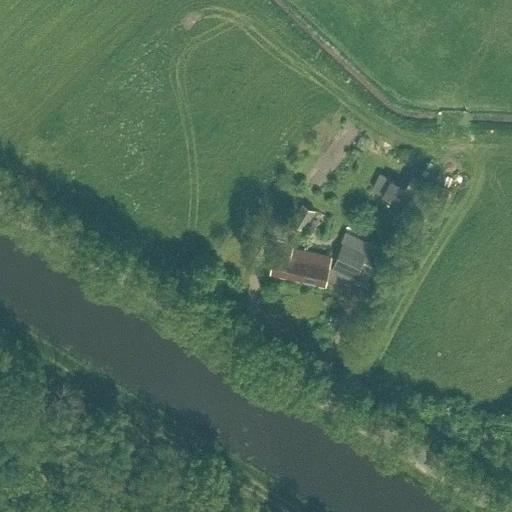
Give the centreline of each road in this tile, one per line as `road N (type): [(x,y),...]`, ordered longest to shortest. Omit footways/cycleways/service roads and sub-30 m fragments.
road 1 (unclassified): [(511,508),(0,200)]
road 2 (track): [(277,511),(0,337)]
